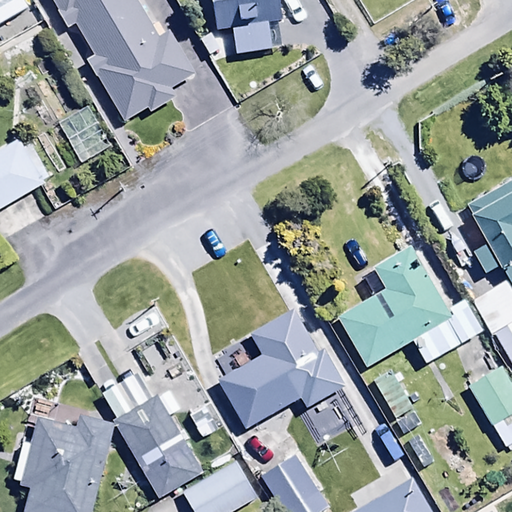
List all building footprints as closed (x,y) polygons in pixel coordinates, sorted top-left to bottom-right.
[(129,0),(50,0),(68,28),(75,24),(96,55),(83,64),(121,123),(144,109),(147,114),(174,97),(170,91),(194,76),(168,35),(156,41),(129,0)] [(208,0),(213,30),(229,28),(233,56),(267,51),(263,24),(281,21),(278,0),(208,0)] [(22,139),(0,150),(0,213),(49,186),(22,139)] [(511,182),(461,211),(483,248),(470,256),(482,277),(495,269),(511,299),(511,182)] [(409,246),(368,272),(379,289),(332,319),(365,372),(409,344),(425,370),(479,335),(458,302),(448,308),(409,246)] [(292,310),(245,337),(257,358),(214,383),(244,436),(342,381),(320,342),(313,346),(292,310)] [(511,322),(489,336),(511,373),(511,322)] [(511,387),(499,368),(464,392),(503,452),(511,446),(511,387)] [(388,374),(370,384),(392,423),(411,412),(405,402),(409,400),(396,376),(391,379),(388,374)] [(160,397),(115,422),(156,503),(202,479),(160,397)] [(72,430),(34,423),(28,446),(19,444),(9,482),(15,484),(14,488),(27,491),(21,511),(89,511),(112,427),(76,417),(72,430)] [(293,511),(316,498),(292,459),(255,483),(272,511),(293,511)] [(233,465),(180,494),(190,511),(233,511),(235,511),(248,491),(233,465)]
